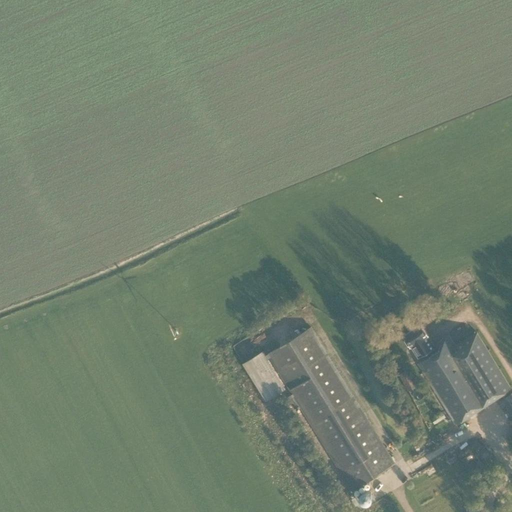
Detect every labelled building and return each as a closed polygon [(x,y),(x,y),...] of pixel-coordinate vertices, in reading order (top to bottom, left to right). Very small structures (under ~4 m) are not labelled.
[(474,269),(452,278),(457,290),(479,281),(474,269)] [(418,357),(435,346),(428,335),(428,334),(421,323),(403,335),(410,346),(411,346),(418,357)] [(269,352),(353,488),(394,463),(310,326),(269,352)] [(436,351),(417,363),(423,371),(455,423),(511,388),(477,332),(455,345),(448,334),(439,340),(443,346),(439,348),(436,351)] [(284,387),(262,351),(244,362),(265,398),(284,387)] [(511,391),(502,398),(511,413),(511,391)] [(364,504),(365,504),(366,504),(367,504),(368,503),(369,503),(370,502),(371,502),(371,501),(372,500),(372,499),(372,498),(372,497),(372,496),(372,495),(371,494),(371,493),(370,492),(369,492),(368,491),(367,491),(366,491),(365,491),(364,491),(363,491),(362,491),(362,492),(361,493),(360,493),(360,494),(359,495),(359,496),(359,497),(359,498),(359,499),(360,500),(360,501),(361,502),(361,503),(362,503),(363,504),(364,504)]
